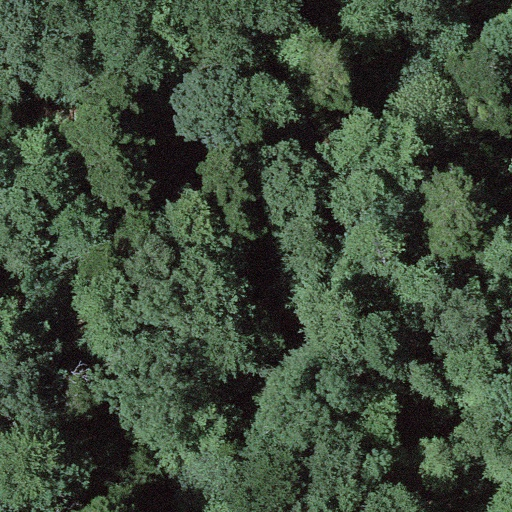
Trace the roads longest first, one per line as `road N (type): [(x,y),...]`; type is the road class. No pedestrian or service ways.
road 1 (track): [(374,511),(371,359),(268,60),(237,0)]
road 2 (track): [(350,0),(364,153),(332,246)]
